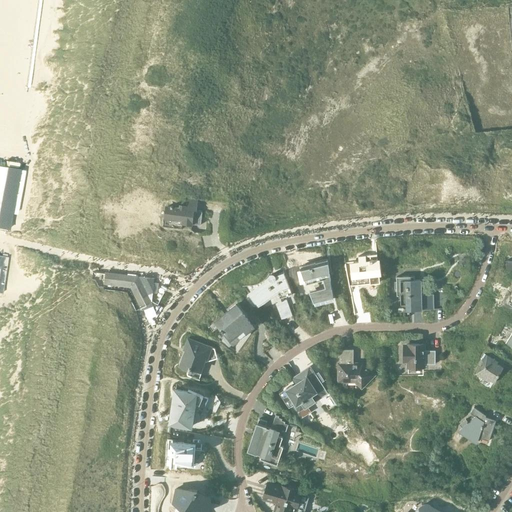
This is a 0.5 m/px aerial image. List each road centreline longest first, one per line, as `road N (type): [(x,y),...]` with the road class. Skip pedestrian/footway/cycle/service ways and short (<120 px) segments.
road 1 (residential): [(140,511),(157,349),(186,297),(214,271),(289,242),(401,228),(496,228)]
road 2 (residential): [(496,228),(479,285),(449,323),(336,332),(268,374),(240,426),(241,511)]
